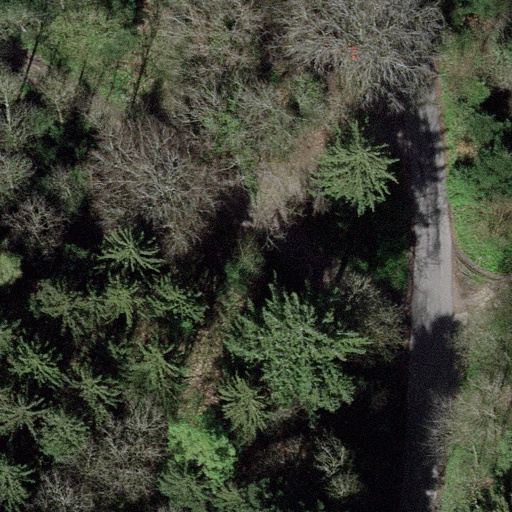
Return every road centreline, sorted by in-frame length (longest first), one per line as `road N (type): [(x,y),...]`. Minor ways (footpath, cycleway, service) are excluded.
road 1 (track): [(430,357),(0,51)]
road 2 (unclassified): [(411,511),(430,357),(429,257),(423,166),(394,0)]
